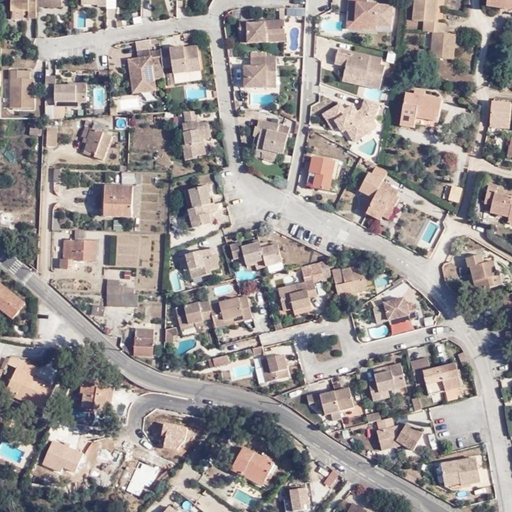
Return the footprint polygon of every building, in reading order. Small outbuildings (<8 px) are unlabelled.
[(13,0),(14,13),(25,13),(31,13),(31,16),(31,19),(37,20),(36,0),(13,0)] [(36,0),(37,20),(38,19),(39,8),(48,8),(48,3),(64,4),(63,0),(36,0)] [(367,0),(349,0),(350,4),(357,5),(357,13),(349,13),(348,22),(364,23),(364,29),(376,30),(378,6),(367,6),(367,0)] [(431,59),(452,60),(454,36),(444,35),(444,24),(441,24),(435,24),(436,0),(415,0),(414,22),(425,23),(424,33),(434,34),(431,59)] [(350,4),(349,13),(357,13),(357,5),(350,4)] [(364,31),(364,29),(364,23),(348,22),(348,30),(364,31)] [(264,26),(255,26),(248,26),(248,24),(239,24),(240,37),(247,37),(247,45),(265,44),(265,36),(284,35),(283,23),(264,23),(264,26)] [(284,44),(284,35),(265,36),(265,44),(284,44)] [(183,50),(160,53),(161,65),(162,71),(172,69),(173,76),(200,73),(197,50),(183,51),(183,50)] [(368,64),(370,58),(338,50),(335,64),(346,66),(344,75),(364,80),(363,85),(379,89),(384,68),(380,66),(368,64)] [(137,61),(150,59),(149,55),(149,51),(136,53),(137,61)] [(161,65),(160,53),(149,55),(150,59),(137,61),(128,62),(132,95),(154,92),(151,67),(161,65)] [(382,60),(370,58),(368,64),(380,66),(382,60)] [(265,79),(276,78),(276,59),(265,59),(250,59),(250,69),(243,69),(244,90),(265,90),(265,79)] [(161,65),(151,67),(153,80),(163,79),(162,71),(161,65)] [(13,71),(12,109),(34,109),(35,79),(31,79),(31,71),(13,71)] [(342,80),(363,85),(364,80),(344,75),(342,80)] [(56,79),(45,78),(45,95),(56,96),(56,103),(87,103),(87,85),(76,85),(76,88),(68,87),(56,87),(56,79)] [(276,90),(276,78),(265,79),(265,90),(276,90)] [(109,98),(113,106),(120,103),(116,95),(109,98)] [(424,99),(415,97),(406,96),(401,127),(415,130),(416,126),(417,119),(439,123),(443,102),(438,101),(424,99)] [(378,104),(365,100),(361,112),(357,113),(355,111),(347,116),(344,112),(340,105),(324,116),(333,131),(339,128),(343,125),(346,131),(354,142),(369,133),(365,126),(372,120),(378,104)] [(491,126),(509,128),(511,106),(493,104),(491,126)] [(352,107),(344,112),(347,116),(355,111),(352,107)] [(199,124),(197,114),(184,114),(187,126),(183,127),(186,143),(184,144),(187,163),(198,161),(197,159),(206,157),(204,145),(201,145),(201,142),(204,141),(212,139),(209,125),(200,126),(199,124)] [(438,129),(439,123),(417,119),(416,126),(438,129)] [(259,143),(259,145),(257,152),(264,154),(263,156),(276,159),(278,154),(285,156),(291,129),(260,122),(258,130),(256,129),(254,137),(256,137),(255,142),(259,143)] [(43,126),(33,125),(32,136),(42,136),(43,126)] [(95,158),(105,162),(114,137),(86,128),(83,139),(89,141),(85,152),(96,155),(95,158)] [(47,148),(57,149),(58,130),(48,130),(47,148)] [(312,174),(315,175),(318,176),(315,189),(315,190),(331,193),(338,164),(315,159),(312,174)] [(366,165),(375,170),(378,166),(368,161),(366,165)] [(367,200),(366,201),(360,212),(367,216),(368,214),(381,222),(384,218),(390,206),(396,209),(400,200),(397,198),(400,192),(384,184),(390,172),(378,166),(375,170),(372,176),(370,175),(365,185),(361,192),(366,195),(375,200),(373,204),(367,200)] [(69,170),(56,170),(56,184),(68,184),(69,170)] [(362,183),(365,185),(370,175),(367,173),(362,183)] [(208,187),(191,192),(195,210),(191,211),(190,212),(192,219),(194,230),(212,226),(210,216),(214,215),(218,214),(214,198),(211,198),(208,187)] [(511,198),(497,195),(499,189),(490,187),(486,205),(493,207),(492,215),(510,219),(509,224),(511,224),(511,198)] [(137,189),(108,188),(107,202),(106,218),(136,219),(137,189)] [(451,200),(461,202),(463,190),(454,188),(451,200)] [(187,193),(191,211),(195,210),(191,192),(187,193)] [(363,200),(366,201),(367,200),(373,204),(375,200),(366,195),(363,200)] [(390,221),(396,209),(390,206),(384,218),(390,221)] [(124,223),(116,222),(116,231),(124,231),(124,223)] [(37,230),(22,227),(19,245),(34,248),(37,230)] [(61,270),(73,270),(74,262),(96,263),(97,242),(65,241),(64,261),(62,261),(61,270)] [(281,265),(277,248),(269,250),(268,245),(261,246),(260,242),(253,243),(253,246),(243,248),(242,244),(232,247),(235,261),(245,259),(247,267),(266,262),(267,269),(281,265)] [(190,271),(191,272),(196,270),(198,279),(211,276),(211,273),(220,270),(217,257),(215,258),(213,250),(187,256),(187,257),(190,271)] [(487,256),(484,257),(486,266),(494,264),(492,258),(488,259),(487,256)] [(476,283),(472,284),(474,294),(497,288),(494,279),(499,278),(495,264),(494,264),(486,266),(484,257),(469,261),(471,270),(473,270),(474,276),(476,283)] [(332,274),(329,263),(321,265),(323,272),(324,275),(324,276),(326,283),(326,284),(329,283),(328,281),(333,280),(332,274)] [(321,265),(311,267),(313,274),(323,272),(321,265)] [(305,280),(313,278),(313,274),(311,267),(302,270),(305,280)] [(354,277),(352,271),(344,273),(343,271),(334,273),(340,302),(358,298),(358,295),(376,291),(373,275),(364,277),(363,272),(356,273),(357,276),(354,277)] [(324,275),(323,272),(313,274),(313,278),(314,282),(315,285),(326,283),(324,276),(324,275)] [(315,285),(314,282),(305,285),(306,287),(279,293),(284,314),(294,311),(294,313),(312,309),(309,299),(308,295),(316,293),(315,285)] [(14,321),(26,305),(0,284),(0,305),(2,307),(0,310),(14,321)] [(127,287),(126,287),(120,287),(108,286),(108,294),(131,295),(136,295),(136,289),(127,289),(127,287)] [(207,292),(209,301),(214,300),(211,287),(206,288),(207,292)] [(131,295),(108,294),(108,306),(114,306),(114,307),(131,307),(131,295)] [(136,295),(131,295),(131,307),(139,308),(139,295),(136,295)] [(210,308),(219,306),(218,299),(214,300),(209,301),(209,303),(210,308)] [(247,299),(219,306),(224,323),(233,321),(243,319),(244,324),(253,321),(247,299)] [(409,317),(410,321),(418,319),(414,304),(407,306),(405,300),(385,305),(390,322),(409,317)] [(213,320),(210,308),(209,303),(176,312),(180,329),(195,325),(196,329),(204,327),(203,323),(213,320)] [(106,308),(94,305),(92,316),(104,318),(106,308)] [(214,325),(224,323),(219,306),(210,308),(213,320),(214,325)] [(391,326),(410,321),(409,317),(390,322),(391,326)] [(234,326),(233,321),(224,323),(214,325),(216,330),(234,326)] [(204,327),(196,329),(197,336),(205,334),(204,327)] [(155,330),(136,329),(135,357),(154,357),(155,330)] [(177,330),(167,332),(167,345),(174,345),(174,339),(179,337),(177,330)] [(125,340),(123,339),(121,347),(128,353),(130,350),(124,345),(125,340)] [(264,350),(263,349),(254,351),(255,358),(265,355),(264,350)] [(284,357),(269,360),(271,366),(267,367),(264,368),(268,384),(290,379),(287,368),(286,363),(284,357)] [(10,361),(8,365),(17,369),(14,376),(7,393),(24,401),(25,397),(43,405),(44,404),(50,390),(53,392),(55,388),(45,384),(44,386),(38,384),(39,381),(36,380),(33,379),(38,367),(24,360),(11,358),(10,361)] [(230,366),(229,358),(214,361),(216,369),(230,366)] [(5,371),(8,365),(10,361),(6,359),(2,369),(5,371)] [(427,386),(424,375),(432,373),(429,360),(412,364),(418,388),(427,386)] [(402,367),(390,370),(391,375),(376,379),(377,384),(370,386),(371,392),(369,392),(372,402),(374,402),(374,404),(383,402),(382,396),(390,394),(408,389),(402,367)] [(433,376),(432,373),(424,375),(427,386),(430,398),(446,394),(463,390),(458,367),(451,368),(451,372),(442,374),(433,376)] [(180,370),(164,374),(169,376),(173,377),(181,378),(189,380),(189,375),(181,374),(180,370)] [(375,373),(376,379),(391,375),(390,370),(375,373)] [(83,409),(111,412),(115,391),(86,387),(83,409)] [(24,401),(7,393),(5,397),(24,405),(44,413),(53,392),(50,390),(44,404),(43,405),(25,397),(24,401)] [(336,395),(329,396),(322,398),(322,396),(308,399),(310,408),(316,407),(318,413),(325,412),(326,418),(332,417),(334,424),(343,422),(341,414),(355,410),(351,391),(342,393),(336,395)] [(391,400),(390,394),(382,396),(383,402),(391,400)] [(418,414),(424,413),(421,401),(415,402),(418,414)] [(380,415),(368,418),(369,426),(378,424),(382,423),(380,415)] [(396,430),(393,420),(382,423),(378,424),(381,434),(378,435),(382,447),(398,443),(404,447),(414,454),(424,437),(408,427),(405,432),(401,429),(396,430)] [(67,461),(79,466),(84,455),(54,441),(44,464),(61,472),(64,466),(67,461)] [(383,453),(404,447),(398,443),(382,447),(383,453)] [(258,475),(268,480),(277,463),(246,447),(234,469),(245,475),(247,472),(256,477),(258,475)] [(64,466),(77,472),(79,466),(67,461),(64,466)] [(443,468),(446,485),(462,482),(463,486),(463,489),(483,485),(478,461),(443,468)] [(265,485),(268,480),(258,475),(256,477),(247,472),(245,475),(265,485)] [(407,476),(405,480),(418,487),(421,483),(407,476)] [(306,511),(304,511),(299,482),(290,483),(292,494),(294,494),(297,511),(306,511)]
